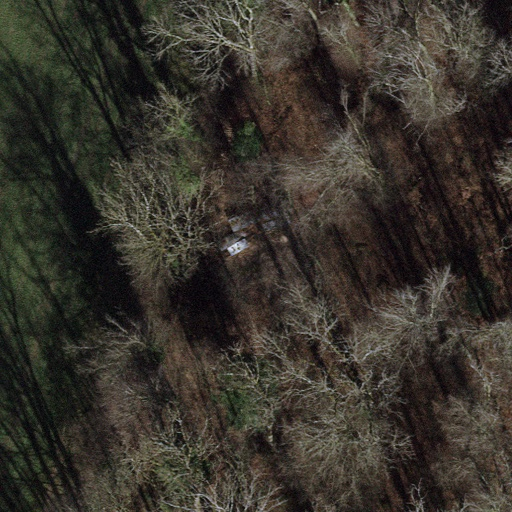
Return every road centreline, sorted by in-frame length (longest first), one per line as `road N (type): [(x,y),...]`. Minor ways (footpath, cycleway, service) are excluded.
road 1 (track): [(407,0),(344,184),(288,296),(268,388),(222,511)]
road 2 (track): [(306,260),(157,267)]
